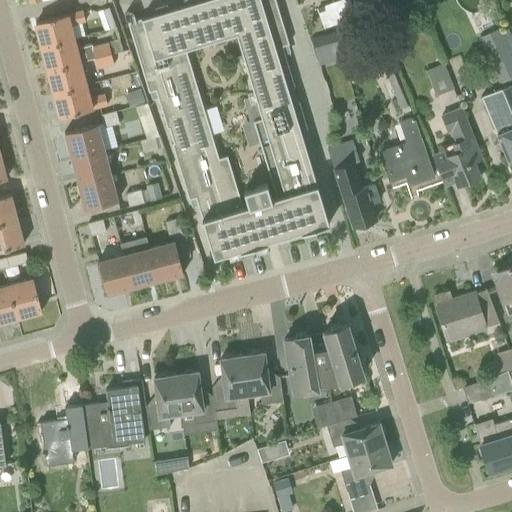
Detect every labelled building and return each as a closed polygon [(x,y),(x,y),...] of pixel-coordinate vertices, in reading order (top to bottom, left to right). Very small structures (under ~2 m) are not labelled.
[(169,128),(173,143),(172,143),(189,199),(195,197),(214,257),(239,249),(240,251),(268,242),(267,241),(300,231),(301,232),(329,224),(301,131),(308,129),(299,101),(297,101),(293,86),(295,86),(282,46),(289,44),(276,0),(201,0),(128,22),(149,92),(155,90),(167,128),(169,128)] [(109,7),(97,11),(104,30),(116,26),(109,7)] [(42,46),(73,38),(70,25),(85,21),(83,10),(36,23),(42,46)] [(365,44),(350,29),(338,40),(353,55),(365,44)] [(111,54),(109,42),(92,46),(92,45),(76,49),(73,38),(42,46),(48,70),(79,62),(95,58),(111,54)] [(374,44),(400,107),(412,102),(386,39),(374,44)] [(511,76),(511,56),(504,41),(486,49),(500,82),(511,76)] [(111,54),(95,58),(97,69),(114,64),(111,54)] [(436,95),(455,88),(444,61),(425,68),(436,95)] [(54,93),(85,85),(79,62),(48,70),(54,93)] [(511,83),(482,97),(511,169),(511,83)] [(85,85),(54,93),(60,117),(107,105),(105,94),(88,98),(85,85)] [(145,101),(141,89),(132,92),(136,104),(145,101)] [(482,158),(473,135),(461,106),(442,115),(448,131),(451,130),(456,142),(453,143),(457,151),(447,155),(444,147),(443,148),(443,149),(432,154),(444,184),(455,180),(458,186),(480,177),(474,162),(482,158)] [(119,123),(115,111),(101,114),(104,127),(119,123)] [(380,153),(390,179),(408,173),(407,169),(411,168),(416,181),(433,175),(421,139),(420,139),(413,118),(400,123),(408,143),(380,153)] [(72,158),(105,150),(98,124),(64,133),(65,134),(66,134),(72,158)] [(158,148),(155,136),(140,140),(143,152),(158,148)] [(353,226),(356,225),(359,227),(363,225),(365,222),(377,218),(372,203),(379,201),(374,184),(363,187),(354,161),(359,160),(353,140),(328,148),(353,226)] [(72,158),(79,183),(111,174),(105,150),(72,158)] [(84,208),(85,209),(118,201),(111,174),(79,183),(85,207),(84,208)] [(147,189),(150,200),(150,201),(162,197),(158,182),(146,185),(147,189)] [(129,206),(144,201),(141,189),(126,193),(129,206)] [(0,223),(17,219),(11,194),(0,197),(0,223)] [(139,209),(126,212),(130,227),(142,224),(139,209)] [(167,222),(171,236),(183,232),(179,218),(167,222)] [(0,250),(24,244),(17,219),(0,223),(0,250)] [(106,232),(103,219),(88,223),(91,236),(106,232)] [(132,287),(158,281),(149,247),(146,236),(120,243),(123,254),(132,287)] [(174,240),(149,247),(158,281),(183,274),(174,240)] [(25,252),(6,257),(8,266),(27,261),(25,252)] [(123,254),(98,261),(107,294),(132,287),(123,254)] [(0,268),(8,266),(6,257),(0,258),(0,268)] [(511,262),(508,264),(509,266),(496,271),(498,278),(495,279),(503,301),(504,301),(509,314),(511,313),(511,262)] [(8,284),(17,318),(42,312),(33,277),(8,284)] [(0,286),(0,322),(17,318),(8,284),(0,286)] [(499,322),(487,289),(452,299),(449,290),(434,295),(442,321),(441,321),(442,325),(443,325),(447,337),(499,322)] [(296,337),(284,339),(294,392),(317,388),(317,384),(340,381),(340,382),(363,375),(354,347),(357,346),(354,337),(351,338),(347,324),(340,326),(339,322),(330,325),(331,329),(324,331),(325,335),(309,338),(308,334),(306,335),(305,332),(295,333),(296,337)] [(511,368),(511,361),(508,349),(496,353),(503,372),(511,368)] [(268,379),(264,352),(260,353),(258,351),(253,352),(251,354),(242,356),(248,394),(260,392),(262,404),(283,401),(280,377),(268,379)] [(212,387),(213,396),(215,410),(237,407),(235,395),(248,394),(242,356),(234,357),(231,355),(226,355),(224,358),(220,359),(224,385),(212,387)] [(503,371),(498,360),(488,365),(493,376),(503,371)] [(202,398),(198,372),(194,372),(191,370),(186,371),(184,373),(176,375),(181,413),(194,411),(196,423),(217,420),(215,410),(213,396),(202,398)] [(158,377),(154,378),(157,404),(146,405),(146,406),(149,429),(171,426),(169,415),(181,413),(176,375),(167,376),(164,374),(160,375),(158,377)] [(494,395),(489,378),(463,386),(468,403),(494,395)] [(82,404),(88,447),(115,443),(113,431),(127,430),(129,442),(146,440),(141,407),(146,406),(142,379),(121,381),(122,387),(106,389),(107,401),(82,404)] [(357,415),(351,396),(311,407),(317,427),(357,415)] [(67,418),(41,421),(47,465),(74,461),(73,449),(88,447),(82,404),(65,406),(67,418)] [(345,443),(349,455),(385,444),(383,435),(384,432),(383,428),(380,426),(378,422),(353,430),(350,419),(327,426),(333,446),(345,443)] [(511,421),(511,419),(494,424),(492,419),(475,424),(481,444),(480,444),(489,472),(511,464),(511,421)] [(276,456),(272,442),(258,447),(262,460),(276,456)] [(367,473),(392,465),(390,461),(392,458),(391,453),(388,452),(385,444),(349,455),(352,467),(341,471),(348,491),(370,484),(367,473)] [(156,474),(189,466),(188,455),(154,461),(156,474)] [(289,495),(284,478),(272,481),(277,498),(289,495)]
